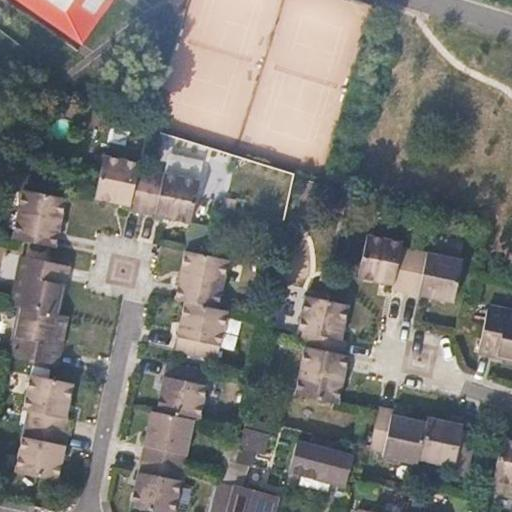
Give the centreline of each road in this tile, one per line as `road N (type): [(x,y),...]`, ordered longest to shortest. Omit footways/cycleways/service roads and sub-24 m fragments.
road 1 (residential): [(87,511),(139,266)]
road 2 (residential): [(387,363),(511,396)]
